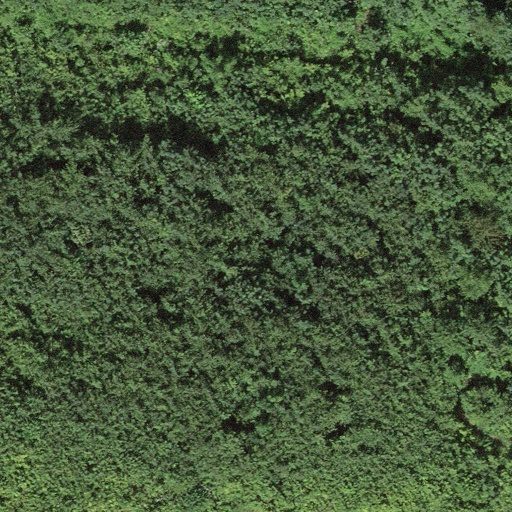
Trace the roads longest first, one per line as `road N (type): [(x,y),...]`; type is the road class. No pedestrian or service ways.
road 1 (track): [(511,68),(0,42)]
road 2 (track): [(0,142),(201,248),(423,387)]
